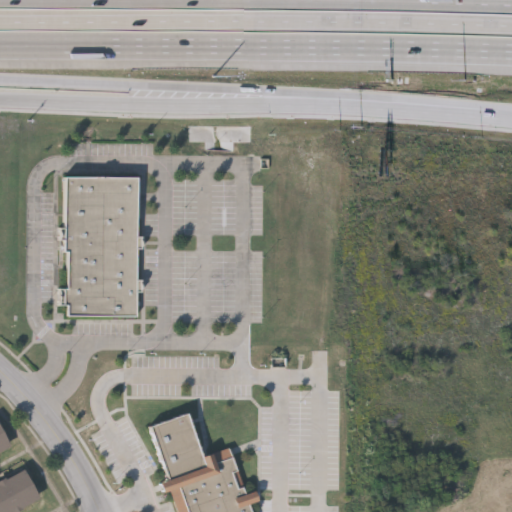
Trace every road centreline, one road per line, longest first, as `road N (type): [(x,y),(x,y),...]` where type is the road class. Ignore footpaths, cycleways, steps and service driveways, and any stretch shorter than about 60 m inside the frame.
road 1 (motorway): [(0,46),(511,53)]
road 2 (motorway): [(511,25),(0,21)]
road 3 (motorway): [(0,80),(358,107)]
road 4 (secondary): [(0,97),(128,108),(358,107)]
road 5 (tertiary): [(98,511),(59,446),(0,375)]
road 6 (secondary): [(358,107),(511,119)]
